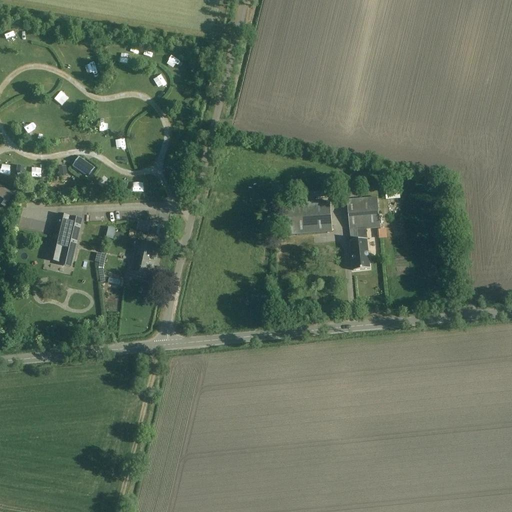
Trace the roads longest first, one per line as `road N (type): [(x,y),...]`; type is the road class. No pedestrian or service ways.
road 1 (unclassified): [(160,345),(245,0)]
road 2 (tertiary): [(511,310),(160,345)]
road 3 (track): [(160,345),(117,511)]
road 4 (tertiary): [(160,345),(0,361)]
